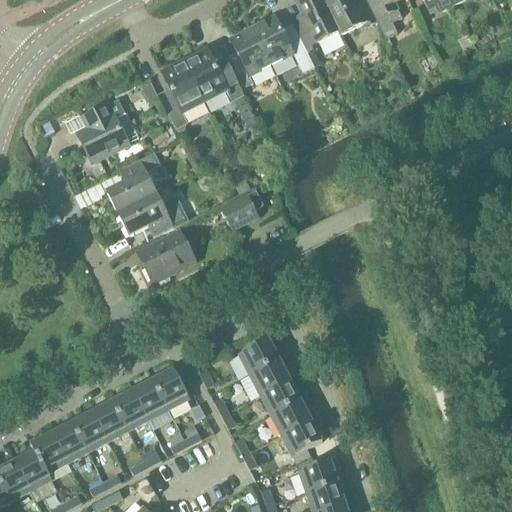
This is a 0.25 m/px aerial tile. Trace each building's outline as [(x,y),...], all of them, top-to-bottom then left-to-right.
[(295,30),(299,39),(307,55),(318,49),(317,46),(338,35),(320,0),(313,0),(297,8),(305,24),(295,30)] [(377,23),(367,6),(364,0),(360,0),(353,4),(350,0),(320,0),(338,35),(339,35),(340,38),(363,26),(365,29),(377,23)] [(364,0),(367,6),(377,23),(386,41),(398,35),(392,25),(401,20),(394,5),(403,0),(364,0)] [(422,0),(426,8),(436,4),(441,14),(454,8),(449,0),(422,0)] [(307,55),(299,39),(288,45),(275,20),(253,31),(271,67),(293,56),(303,75),(314,69),(307,55)] [(271,67),(253,31),(230,42),(239,60),(227,66),(241,92),(253,86),(249,79),(271,67)] [(244,98),(241,92),(227,66),(225,61),(214,67),(207,54),(184,66),(204,105),(226,94),(231,104),(244,98)] [(204,105),(184,66),(162,77),(173,98),(162,104),(176,132),(188,126),(183,116),(204,105)] [(92,166),(128,148),(115,122),(125,117),(118,103),(83,121),(90,136),(79,141),(92,166)] [(106,195),(117,216),(156,196),(145,176),(160,168),(154,156),(127,170),(133,181),(106,195)] [(233,233),(258,220),(254,213),(263,208),(256,194),(222,211),(233,233)] [(156,196),(117,216),(129,239),(156,226),(161,238),(189,224),(177,200),(162,208),(156,196)] [(182,258),(189,254),(180,235),(152,249),(154,255),(140,262),(153,286),(157,284),(158,286),(170,280),(169,278),(187,268),(182,258)] [(238,357),(249,378),(279,362),(268,342),(238,357)] [(279,362),(249,378),(260,398),(290,383),(279,362)] [(154,383),(169,413),(190,402),(174,372),(154,383)] [(206,374),(200,378),(199,378),(206,392),(214,388),(206,374)] [(149,424),(169,413),(154,383),(133,393),(149,424)] [(301,403),(290,383),(260,398),(271,419),(301,403)] [(129,434),(149,424),(133,393),(113,404),(129,434)] [(214,405),(221,419),(228,415),(221,402),(214,405)] [(271,419),(281,440),(311,424),(301,403),(271,419)] [(109,445),(129,434),(113,404),(93,415),(109,445)] [(89,455),(109,445),(93,415),(73,425),(89,455)] [(235,429),(228,415),(221,419),(228,433),(235,429)] [(322,444),(311,424),(281,440),(292,460),(322,444)] [(69,466),(89,455),(73,425),(53,436),(69,466)] [(31,448),(34,454),(36,453),(48,477),(69,466),(53,436),(31,448)] [(188,441),(184,443),(188,450),(202,443),(198,436),(188,441)] [(235,446),(242,460),(250,456),(242,442),(235,446)] [(174,458),(188,450),(184,443),(170,451),(174,458)] [(52,483),(48,477),(36,453),(34,454),(15,464),(31,494),(52,483)] [(257,469),(250,456),(242,460),(249,473),(257,469)] [(158,457),(144,465),(148,472),(161,465),(158,457)] [(305,494),(337,483),(331,463),(298,474),(305,494)] [(0,485),(10,505),(31,494),(15,464),(0,472),(0,485)] [(148,472),(144,465),(130,472),(134,479),(148,472)] [(103,486),(107,493),(121,486),(117,479),(103,486)] [(311,511),(325,511),(345,506),(337,483),(305,494),(311,511)] [(0,510),(10,505),(0,485),(0,510)] [(93,500),(107,493),(103,486),(90,493),(93,500)] [(266,510),(274,508),(269,493),(261,495),(266,510)] [(119,494),(105,501),(109,509),(123,501),(119,494)] [(64,507),(66,511),(72,511),(82,507),(78,499),(64,507)] [(93,511),(102,511),(109,509),(105,501),(91,509),(93,511)]
